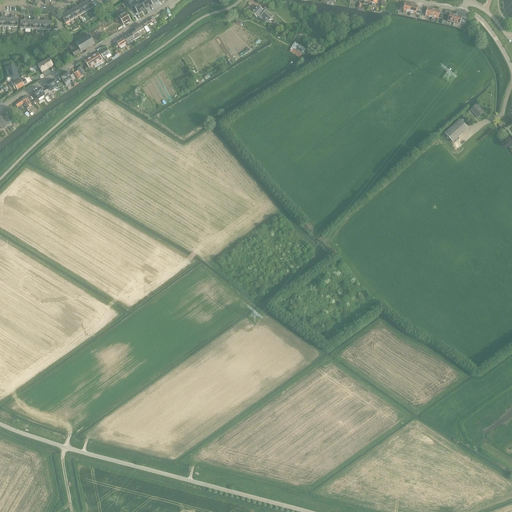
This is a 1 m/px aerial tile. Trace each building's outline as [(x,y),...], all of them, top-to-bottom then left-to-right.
[(88,11),(82,0),(80,1),(82,4),(79,6),(83,14),(88,11)] [(93,8),(88,1),(85,2),(83,0),(81,0),(82,0),(88,11),(93,8)] [(132,4),(131,4),(138,14),(146,10),(139,0),(136,2),(135,2),(132,4)] [(139,0),(146,10),(153,5),(149,0),(139,0)] [(405,3),(403,11),(410,13),(411,5),(405,3)] [(79,6),(76,7),(74,4),(73,5),(79,16),(83,14),(79,6)] [(79,16),(73,5),(71,6),(73,9),(70,11),(75,19),(79,16)] [(411,5),(410,13),(416,14),(420,15),(422,9),(417,8),(418,6),(411,5)] [(258,17),(261,20),(263,18),(266,22),(272,20),(271,14),(270,14),(267,11),(268,10),(265,8),(264,10),(263,11),(258,7),(252,13),(257,18),(258,17)] [(427,8),(426,16),(432,18),(434,10),(427,8)] [(70,11),(67,13),(66,9),(64,10),(70,21),(75,19),(70,11)] [(70,21),(64,10),(62,11),(64,14),(61,16),(66,24),(70,21)] [(434,10),(432,18),(438,19),(442,20),(443,14),(440,13),(440,11),(434,10)] [(128,23),(131,21),(126,12),(123,14),(128,23)] [(128,23),(123,14),(119,17),(124,25),(128,23)] [(456,15),(449,14),(447,21),(453,23),(456,15)] [(456,15),(454,23),(460,25),(462,17),(456,15)] [(157,23),(153,17),(142,24),(144,28),(148,33),(150,31),(147,26),(153,22),(155,24),(157,23)] [(143,29),(141,25),(134,29),(135,30),(137,33),(138,33),(143,29)] [(138,33),(137,33),(135,30),(130,34),(134,40),(140,37),(138,33)] [(304,36),(300,32),(296,35),(299,40),(304,36)] [(134,40),(130,34),(124,38),(127,43),(128,44),(134,40)] [(95,44),(89,35),(76,43),(69,47),(75,56),(81,52),(95,44)] [(127,43),(124,38),(117,42),(121,49),(126,46),(125,45),(127,43)] [(289,52),(299,58),(305,49),(295,42),(289,52)] [(110,54),(107,48),(100,53),(103,58),(110,54)] [(115,56),(112,58),(113,60),(117,58),(116,57),(120,55),(117,51),(115,52),(116,54),(114,55),(115,56)] [(102,60),(98,52),(85,60),(89,68),(102,60)] [(49,59),(38,66),(42,73),(54,66),(49,59)] [(14,65),(6,68),(6,70),(9,78),(12,77),(15,81),(11,83),(13,85),(14,88),(17,87),(18,89),(29,83),(28,81),(31,80),(29,77),(22,81),(18,75),(19,75),(16,67),(15,67),(14,65)] [(68,72),(61,76),(60,75),(59,75),(66,86),(66,85),(65,84),(71,80),(73,82),(76,79),(70,70),(73,74),(70,75),(68,72)] [(82,77),(79,71),(74,74),(76,77),(75,78),(79,84),(80,83),(78,80),(82,77)] [(60,89),(53,79),(54,80),(46,85),(49,89),(46,90),(50,96),(53,93),(52,92),(59,88),(60,89)] [(44,91),(42,88),(34,92),(33,91),(39,102),(40,101),(39,100),(45,96),(46,98),(50,96),(46,90),(44,91)] [(26,96),(20,100),(23,104),(24,103),(27,109),(32,106),(28,100),(26,96)] [(23,104),(20,100),(15,104),(17,108),(19,107),(21,110),(24,108),(22,105),(23,104)] [(471,110),(477,117),(483,112),(477,106),(471,110)] [(3,114),(0,116),(0,125),(2,129),(9,125),(12,123),(7,116),(5,118),(3,114)] [(461,121),(460,120),(445,134),(453,143),(468,129),(463,123),(465,122),(462,119),(461,121)] [(0,416),(4,419),(3,421),(10,425),(14,419),(0,411),(0,416)]
